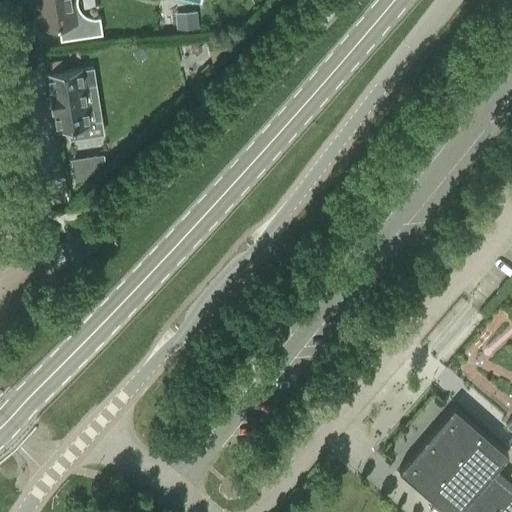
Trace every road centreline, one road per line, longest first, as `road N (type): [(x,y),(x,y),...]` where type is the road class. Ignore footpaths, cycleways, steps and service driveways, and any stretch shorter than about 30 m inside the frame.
road 1 (unclassified): [(24,511),(315,173),(450,0)]
road 2 (secondary): [(0,419),(386,0)]
road 3 (unclassified): [(0,261),(45,258),(126,231),(337,0)]
